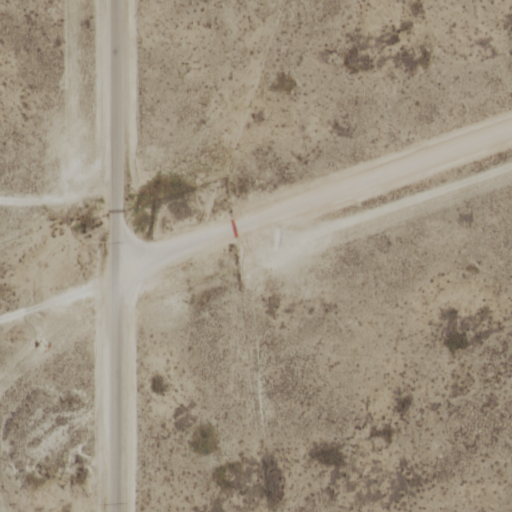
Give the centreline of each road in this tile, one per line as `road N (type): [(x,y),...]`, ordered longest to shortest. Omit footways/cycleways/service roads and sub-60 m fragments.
road 1 (residential): [(116,511),(113,0)]
road 2 (residential): [(116,261),(511,133)]
road 3 (track): [(116,261),(0,215)]
